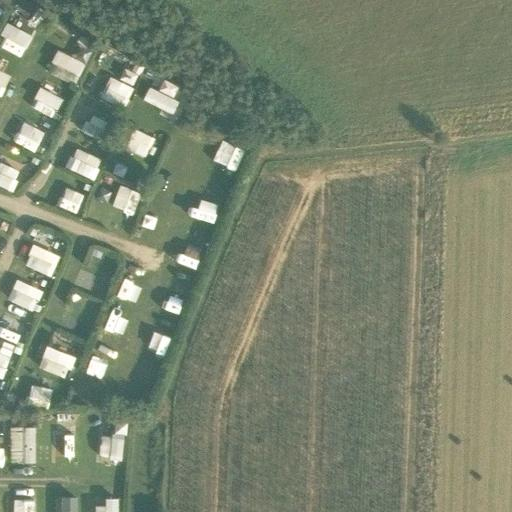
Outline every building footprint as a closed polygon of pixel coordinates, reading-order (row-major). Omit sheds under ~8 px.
[(8,22),(0,39),(0,45),(22,57),(33,34),(8,22)] [(75,85),(86,63),(58,49),(47,71),(75,85)] [(0,95),(1,96),(12,76),(0,69),(0,95)] [(55,116),(63,97),(40,86),(31,106),(55,116)] [(143,94),(139,105),(161,113),(165,102),(143,94)] [(13,141),(38,150),(45,129),(21,120),(13,141)] [(130,132),(125,151),(146,156),(151,137),(130,132)] [(0,184),(14,190),(22,170),(0,161),(0,184)] [(134,213),(142,192),(120,184),(112,205),(134,213)] [(58,206),(78,210),(83,191),(63,187),(58,206)] [(34,243),(25,264),(52,275),(61,254),(34,243)] [(138,293),(143,278),(126,272),(121,287),(138,293)] [(16,278),(8,299),(38,309),(45,289),(16,278)] [(67,376),(75,355),(46,345),(39,366),(67,376)] [(0,377),(1,378),(11,357),(0,351),(0,377)] [(133,380),(152,387),(159,368),(140,361),(133,380)] [(28,404),(49,406),(51,386),(30,384),(28,404)] [(114,422),(114,435),(100,434),(100,455),(125,456),(125,422),(114,422)] [(36,461),(37,425),(11,425),(10,461),(36,461)] [(79,462),(80,433),(54,433),(54,461),(79,462)] [(79,511),(79,496),(63,495),(62,511),(79,511)] [(94,506),(94,511),(119,511),(119,496),(105,497),(106,505),(94,506)] [(13,499),(13,511),(35,511),(35,498),(13,499)]
